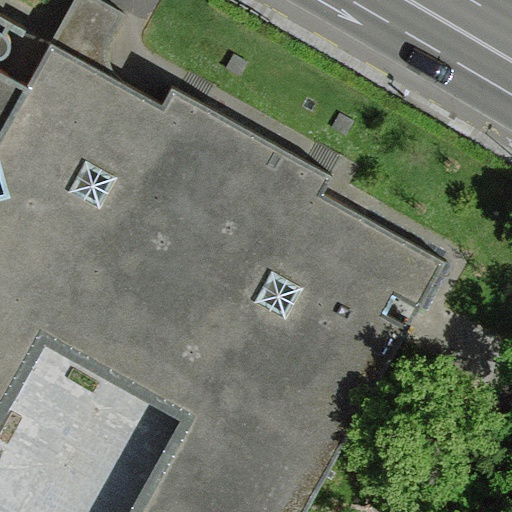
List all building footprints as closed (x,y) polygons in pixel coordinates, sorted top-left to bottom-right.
[(449,261),(328,193),(336,177),(175,87),(164,102),(121,77),(111,61),(111,44),(128,14),(103,0),(76,0),(0,138),(0,168),(6,192),(0,193),(0,270),(37,292),(47,271),(88,294),(76,318),(190,384),(204,359),(243,382),(229,409),(332,469),(449,261)] [(0,88),(29,36),(0,20),(0,88)] [(0,358),(37,292),(0,270),(0,358)] [(0,358),(0,404),(42,328),(187,411),(130,511),(171,511),(229,409),(243,382),(204,359),(190,384),(76,318),(88,294),(47,271),(37,292),(0,358)] [(307,511),(332,469),(229,409),(171,511),(307,511)]
